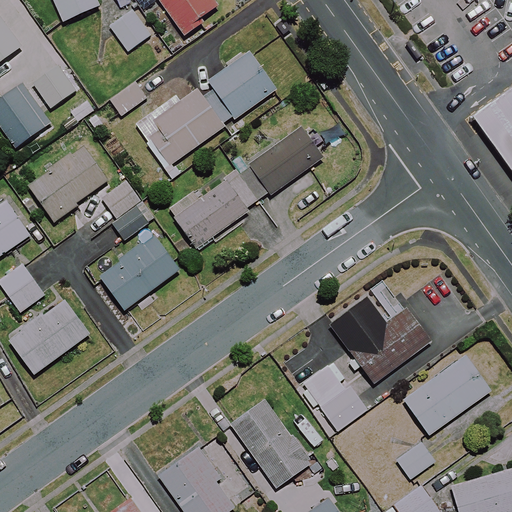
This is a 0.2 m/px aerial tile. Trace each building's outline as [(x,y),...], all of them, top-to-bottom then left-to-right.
[(99,8),(95,0),(50,0),(62,25),(99,8)] [(148,22),(172,21),(184,37),(202,25),(200,21),(217,8),(211,0),(157,0),(160,3),(148,22)] [(128,8),(104,26),(126,55),(150,38),(128,8)] [(0,63),(20,49),(0,21),(0,63)] [(276,91),(249,54),(207,84),(213,92),(202,100),(191,85),(134,127),(165,171),(276,91)] [(81,89),(65,64),(33,84),(49,109),(81,89)] [(146,99),(135,84),(109,102),(120,118),(146,99)] [(49,126),(22,86),(0,101),(0,129),(14,150),(49,126)] [(511,165),(511,92),(478,117),(511,165)] [(92,112),(84,100),(69,111),(78,123),(92,112)] [(237,172),(259,202),(266,196),(269,200),(324,160),(299,127),(237,172)] [(106,183),(83,150),(28,189),(51,222),(106,183)] [(173,220),(197,253),(249,215),(246,211),(259,202),(237,172),(173,220)] [(0,258),(29,238),(5,203),(0,206),(0,258)] [(134,208),(110,226),(122,244),(147,227),(134,208)] [(178,273),(153,238),(98,277),(123,312),(178,273)] [(45,296),(22,265),(0,281),(0,291),(17,316),(45,296)] [(330,326),(367,377),(374,386),(383,379),(432,343),(418,322),(434,310),(420,292),(403,305),(406,309),(384,325),(365,300),(330,326)] [(61,300),(6,336),(34,378),(89,341),(61,300)] [(489,393),(465,358),(403,403),(428,437),(489,393)] [(367,412),(350,389),(320,411),(336,434),(367,412)] [(309,466),(264,401),(231,425),(276,489),(309,466)] [(434,463),(420,444),(395,463),(409,482),(434,463)] [(218,479),(198,450),(158,478),(180,511),(230,511),(234,510),(214,482),(218,479)] [(511,511),(511,470),(449,489),(456,511),(511,511)] [(438,511),(420,487),(392,508),(395,511),(438,511)] [(140,511),(132,499),(112,511),(140,511)] [(335,511),(327,501),(311,511),(335,511)]
